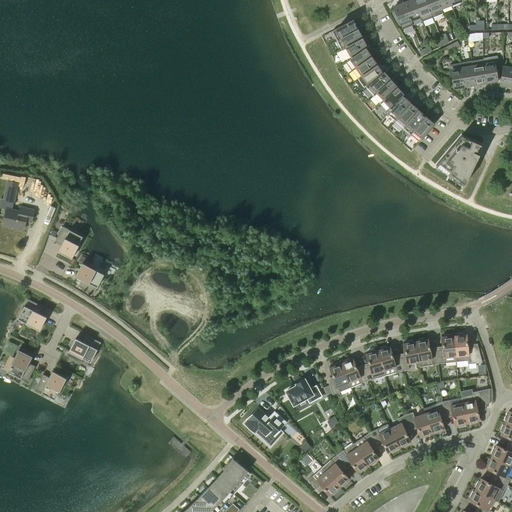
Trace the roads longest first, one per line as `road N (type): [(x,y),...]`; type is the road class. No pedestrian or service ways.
road 1 (residential): [(211,417),(319,347),(472,307)]
road 2 (residential): [(211,417),(96,320),(0,269)]
road 3 (residential): [(511,126),(482,132),(463,125),(409,75),(364,9)]
road 4 (residential): [(330,511),(404,459),(486,434)]
road 5 (residential): [(319,511),(211,417)]
